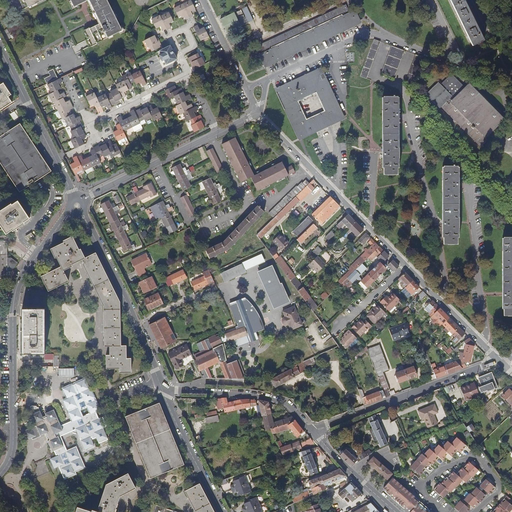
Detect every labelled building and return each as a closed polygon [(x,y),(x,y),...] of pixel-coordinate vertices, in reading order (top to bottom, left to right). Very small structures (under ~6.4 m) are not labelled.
[(46,2),(45,0),(44,0),(30,7),(31,9),(46,2)] [(86,31),(89,38),(93,45),(96,43),(111,36),(116,34),(119,32),(122,30),(120,27),(116,18),(114,14),(106,0),(70,0),(71,1),(74,8),(77,6),(87,1),(89,0),(100,23),(98,24),(86,31)] [(195,9),(191,0),(182,4),(189,18),(193,16),(191,11),(195,9)] [(484,40),(464,0),(450,0),(472,46),(484,40)] [(78,7),(77,6),(74,8),(71,1),(69,2),(73,10),(78,7)] [(185,19),(189,18),(182,4),(174,8),(179,17),(183,15),(185,19)] [(257,46),(259,52),(348,11),(345,5),(257,46)] [(227,33),(248,23),(241,9),(220,19),(227,33)] [(355,10),(352,11),(356,21),(263,64),(265,68),(268,66),(338,34),(361,23),(355,10)] [(260,66),(263,64),(356,21),(352,11),(255,56),(260,66)] [(160,16),(166,29),(167,30),(171,28),(169,24),(173,21),(169,12),(160,16)] [(160,26),(162,30),(163,30),(166,29),(160,16),(160,15),(152,19),(156,28),(160,26)] [(209,36),(204,27),(200,29),(198,25),(194,27),(200,40),(209,36)] [(158,42),(156,39),(155,35),(153,36),(145,40),(148,47),(150,47),(152,51),(162,46),(159,42),(158,42)] [(360,76),(366,79),(380,42),(374,39),(360,76)] [(177,59),(170,46),(160,51),(166,64),(177,59)] [(399,48),(392,46),(381,74),(394,79),(404,50),(399,48)] [(192,62),(193,66),(195,69),(205,64),(202,57),(200,58),(198,53),(188,58),(190,63),(192,62)] [(411,85),(422,57),(416,54),(405,83),(411,85)] [(328,127),(345,119),(341,111),(320,67),(304,74),(273,88),(298,141),(328,127)] [(47,84),(57,78),(53,70),(48,72),(50,76),(44,79),(47,84)] [(147,84),(146,83),(140,71),(132,75),(135,81),(136,84),(141,82),(143,86),(147,84)] [(135,81),(132,75),(130,72),(122,76),(124,81),(129,90),(132,88),(130,83),(135,81)] [(484,140),(486,138),(505,119),(469,83),(465,87),(451,74),(440,84),(438,82),(424,96),(438,110),(441,107),(481,146),(486,141),(484,140)] [(51,93),(58,90),(61,89),(58,84),(63,82),(61,78),(47,85),(51,93)] [(129,90),(124,81),(116,85),(117,88),(122,98),(126,96),(124,92),(129,90)] [(0,110),(2,109),(12,103),(8,97),(10,96),(2,84),(0,85),(0,84),(0,110)] [(169,98),(174,96),(183,92),(181,88),(176,90),(174,86),(165,90),(169,98)] [(122,98),(117,88),(110,92),(111,93),(106,95),(111,106),(116,103),(115,102),(119,100),(122,98)] [(53,103),(54,102),(63,98),(66,97),(64,93),(59,95),(58,90),(51,93),(48,95),(53,103)] [(178,105),(185,101),(192,98),(190,94),(185,96),(183,92),(174,96),(178,105)] [(101,106),(97,98),(94,93),(86,97),(91,106),(95,103),(97,108),(101,106)] [(101,106),(101,107),(106,105),(108,109),(112,107),(111,106),(106,95),(105,94),(97,98),(101,106)] [(398,148),(398,97),(397,96),(383,97),(384,110),(382,110),(382,121),(384,121),(384,173),(387,173),(387,175),(394,175),(394,173),(398,173),(398,158),(399,158),(399,148),(398,148)] [(54,102),(58,111),(72,104),(70,100),(65,102),(63,98),(54,102)] [(180,114),(183,113),(193,108),(191,104),(187,106),(185,101),(178,105),(176,106),(180,114)] [(74,108),(72,104),(58,111),(62,119),(64,118),(71,115),(69,110),(74,108)] [(151,105),(147,107),(152,117),(154,121),(162,117),(160,113),(158,108),(153,110),(151,105)] [(187,121),(190,120),(196,117),(194,112),(198,110),(196,106),(193,108),(183,113),(187,121)] [(152,117),(147,107),(144,109),(140,111),(140,109),(135,112),(140,123),(142,125),(146,123),(145,121),(152,117)] [(19,109),(13,113),(17,119),(23,116),(19,109)] [(132,127),(134,130),(136,131),(139,130),(139,128),(142,126),(140,123),(135,112),(134,110),(130,112),(132,116),(127,118),(132,127)] [(68,127),(70,126),(80,121),(82,120),(80,116),(75,118),(73,114),(71,115),(64,118),(68,127)] [(200,115),(196,117),(190,120),(192,125),(191,125),(194,132),(204,127),(203,124),(201,120),(203,120),(200,115)] [(123,121),(121,116),(117,118),(120,124),(124,131),(132,127),(127,118),(123,121)] [(70,132),(74,138),(84,134),(82,130),(81,127),(82,126),(80,121),(70,126),(72,131),(70,132)] [(52,171),(20,124),(0,137),(0,162),(20,192),(39,179),(52,171)] [(113,132),(118,141),(119,145),(122,145),(124,144),(124,142),(128,140),(126,137),(124,131),(120,124),(116,126),(118,130),(113,132)] [(86,137),(84,134),(74,138),(71,140),(75,148),(84,144),(82,140),(86,137)] [(288,175),(285,169),(282,162),(276,165),(275,163),(271,165),(272,167),(261,173),(260,171),(256,173),(257,175),(254,176),(249,167),(251,166),(249,162),(247,163),(242,151),(243,150),(242,147),(240,148),(235,138),(221,144),(241,183),(251,178),(257,191),(288,175)] [(121,153),(116,144),(112,146),(110,142),(106,143),(111,154),(113,157),(121,153)] [(106,143),(103,145),(99,147),(98,145),(93,148),(94,149),(98,158),(103,156),(104,157),(111,154),(106,143)] [(102,166),(98,158),(94,149),(90,151),(92,156),(88,158),(92,167),(98,165),(99,168),(102,166)] [(217,173),(223,171),(212,149),(206,152),(210,160),(217,173)] [(77,156),(72,158),(75,163),(70,165),(74,174),(83,170),(77,158),(77,156)] [(83,160),(81,156),(77,158),(83,170),(84,171),(92,167),(88,158),(83,160)] [(185,176),(186,176),(188,175),(186,171),(184,172),(180,164),(172,168),(173,171),(170,173),(172,176),(175,175),(178,181),(182,179),(180,176),(184,174),(185,176)] [(458,167),(458,166),(444,166),(444,180),(442,180),(442,190),(444,190),(444,243),(448,243),(448,245),(454,245),(454,243),(458,243),(458,228),(459,228),(459,217),(458,217),(458,167)] [(178,181),(183,191),(191,187),(186,176),(185,176),(184,174),(180,176),(182,179),(178,181)] [(214,186),(210,178),(202,182),(199,184),(202,191),(205,189),(208,196),(212,194),(210,190),(215,188),(216,189),(218,188),(216,185),(214,186)] [(315,181),(313,179),(309,183),(306,186),(275,216),(279,220),(290,209),(299,201),(300,202),(314,188),(311,185),(315,181)] [(273,218),(275,216),(306,186),(302,182),(297,187),(296,186),(268,213),(273,218)] [(145,188),(144,189),(138,191),(137,192),(141,201),(149,196),(150,198),(156,195),(150,183),(145,186),(145,188)] [(212,194),(208,196),(213,205),(221,201),(216,189),(215,188),(210,190),(212,194)] [(138,191),(137,189),(134,191),(135,193),(127,197),(131,205),(141,201),(137,192),(138,191)] [(191,204),(186,195),(180,198),(190,217),(196,214),(191,204)] [(317,220),(335,201),(331,197),(330,196),(311,214),(317,220)] [(6,234),(12,231),(29,219),(30,218),(18,201),(0,212),(0,225),(1,226),(6,234)] [(117,211),(115,207),(112,208),(111,205),(109,201),(100,205),(101,207),(99,208),(101,212),(103,211),(105,214),(114,210),(114,212),(117,211)] [(163,201),(155,205),(161,218),(166,216),(164,213),(168,211),(169,212),(171,211),(170,208),(170,207),(169,204),(165,206),(163,201)] [(340,206),(335,201),(317,220),(321,224),(340,206)] [(264,212),(257,206),(249,214),(247,217),(224,241),(205,250),(209,259),(229,249),(248,229),(264,212)] [(114,210),(105,214),(110,224),(118,219),(114,212),(114,210)] [(175,226),(174,224),(169,212),(168,211),(164,213),(166,216),(161,218),(166,228),(167,230),(175,226)] [(349,228),(356,222),(350,216),(348,215),(336,226),(339,229),(345,224),(349,228)] [(256,235),(260,239),(279,220),(275,216),(273,218),(256,235)] [(298,238),(313,223),(314,222),(309,217),(292,232),(298,238)] [(118,219),(110,224),(111,227),(113,230),(114,233),(123,229),(124,231),(126,230),(124,226),(122,227),(118,219)] [(362,229),(356,222),(349,228),(346,231),(349,234),(350,233),(355,238),(363,230),(362,229)] [(318,228),(313,223),(298,238),(296,240),(301,245),(305,241),(305,240),(313,232),(314,232),(318,228)] [(169,234),(178,230),(175,226),(167,230),(169,234)] [(127,238),(124,231),(123,229),(114,233),(119,242),(127,238)] [(328,240),(335,234),(331,231),(325,237),(328,240)] [(368,235),(366,233),(358,241),(362,245),(370,237),(368,235)] [(281,250),(288,243),(285,239),(284,240),(279,234),(272,241),(281,250)] [(64,242),(50,248),(55,258),(58,256),(59,258),(57,259),(61,267),(41,277),(47,290),(68,280),(63,270),(72,266),(72,264),(82,259),(105,306),(106,346),(112,346),(112,350),(111,350),(111,355),(106,355),(106,367),(119,367),(119,371),(129,370),(129,358),(124,358),(124,345),(119,345),(118,302),(94,253),(84,257),(80,249),(77,250),(76,247),(78,247),(72,236),(63,240),(64,242)] [(511,237),(504,237),(504,238),(503,246),(502,246),(502,256),(504,256),(504,314),(507,314),(508,316),(511,315),(511,237)] [(127,238),(119,242),(124,252),(132,248),(133,249),(135,248),(134,245),(131,246),(127,238)] [(354,272),(358,267),(362,263),(368,257),(379,247),(374,241),(371,238),(369,240),(370,241),(368,243),(372,246),(350,268),(354,272)] [(0,277),(7,278),(8,271),(14,272),(15,258),(6,258),(8,242),(0,241),(0,277)] [(317,257),(317,256),(322,252),(318,247),(313,252),(317,257)] [(387,255),(379,247),(368,257),(372,260),(376,256),(377,257),(377,258),(383,263),(389,257),(387,255)] [(144,269),(152,265),(146,254),(132,261),(139,276),(146,273),(144,269)] [(242,263),(242,264),(245,271),(265,262),(261,254),(242,263)] [(280,256),(279,257),(275,260),(284,272),(288,267),(280,256)] [(310,263),(308,266),(311,269),(313,272),(315,270),(318,273),(326,265),(317,256),(317,257),(310,263)] [(398,266),(393,260),(388,265),(394,272),(399,267),(398,266)] [(358,267),(363,272),(367,268),(362,263),(358,267)] [(380,263),(368,275),(374,281),(386,269),(383,266),(380,263)] [(224,282),(246,272),(245,271),(242,264),(220,274),(224,282)] [(284,272),(291,281),(295,277),(288,267),(284,272)] [(354,272),(353,273),(352,273),(341,284),(343,286),(344,284),(347,288),(363,272),(358,267),(354,272)] [(261,273),(276,307),(289,301),(281,284),(280,285),(272,268),(261,273)] [(191,282),(195,290),(214,281),(210,274),(209,270),(203,273),(204,276),(191,282)] [(164,279),(168,286),(168,287),(186,278),(183,271),(164,279)] [(276,307),(261,273),(260,271),(258,272),(273,308),(276,307)] [(341,284),(352,273),(350,271),(338,282),(341,284)] [(408,286),(413,281),(405,273),(401,278),(408,286)] [(368,275),(359,284),(365,290),(374,281),(368,275)] [(145,293),(157,288),(152,277),(140,283),(145,293)] [(291,281),(298,291),(303,287),(295,277),(291,281)] [(398,280),(406,288),(408,286),(401,278),(398,280)] [(419,287),(413,281),(408,286),(406,288),(412,294),(419,287)] [(305,285),(303,287),(298,291),(313,311),(317,307),(304,289),(306,287),(305,285)] [(329,295),(337,288),(335,285),(327,293),(329,295)] [(426,295),(423,292),(418,297),(421,300),(426,295)] [(390,311),(401,301),(397,296),(394,293),(389,298),(387,300),(385,298),(381,302),(390,311)] [(149,310),(162,304),(158,294),(144,300),(149,310)] [(237,330),(244,327),(247,335),(250,342),(259,339),(256,332),(264,329),(262,322),(259,315),(254,306),(249,301),(245,297),(229,303),(238,326),(236,327),(237,330)] [(431,317),(440,308),(431,299),(425,305),(432,311),(429,314),(431,317)] [(386,313),(378,305),(374,310),(373,309),(370,312),(371,314),(369,316),(375,323),(378,321),(386,313)] [(291,330),(302,325),(294,306),(283,311),(285,317),(285,318),(284,318),(283,319),(282,321),(282,323),(283,324),(284,325),(285,325),(286,325),(288,325),(289,324),(291,330)] [(44,353),(44,317),(44,308),(41,308),(21,309),(22,317),(22,320),(19,320),(19,325),(21,325),(22,331),(19,332),(20,353),(21,353),(21,354),(44,353)] [(440,326),(442,324),(449,318),(447,316),(440,308),(431,317),(433,320),(433,323),(435,325),(438,324),(440,326)] [(149,325),(161,349),(168,346),(177,342),(164,318),(149,325)] [(451,320),(449,318),(442,324),(446,328),(444,330),(447,333),(449,331),(452,334),(459,328),(451,320)] [(372,327),(365,320),(362,322),(361,321),(356,326),(355,325),(352,328),(361,337),(369,329),(370,330),(372,327)] [(392,338),(393,341),(401,338),(400,336),(403,335),(403,336),(409,334),(405,323),(389,329),(392,338)] [(247,335),(244,327),(237,330),(225,334),(228,343),(229,342),(246,336),(247,335)] [(465,334),(459,328),(452,334),(455,337),(453,340),(456,343),(465,334)] [(357,339),(349,331),(346,334),(347,335),(342,340),(343,341),(341,343),(347,349),(357,339)] [(219,363),(226,379),(243,380),(236,360),(228,363),(227,364),(226,362),(225,361),(220,349),(210,353),(208,348),(219,343),(216,337),(215,336),(201,342),(204,350),(207,355),(194,361),(202,377),(207,375),(205,369),(219,363)] [(219,336),(216,337),(219,343),(208,348),(210,353),(208,349),(211,347),(212,349),(221,345),(222,344),(219,336)] [(249,343),(246,336),(229,342),(232,349),(249,343)] [(474,346),(476,345),(469,338),(464,342),(465,344),(463,353),(472,355),(474,346)] [(192,355),(187,344),(168,354),(176,369),(183,366),(181,360),(192,355)] [(220,349),(222,348),(223,350),(225,349),(224,344),(222,344),(221,345),(212,349),(211,347),(208,349),(210,353),(220,349)] [(367,350),(383,390),(385,398),(387,397),(390,396),(388,392),(390,391),(383,373),(389,371),(380,345),(367,350)] [(367,350),(366,347),(365,348),(355,357),(357,360),(367,350)] [(207,355),(204,350),(192,355),(194,361),(207,355)] [(472,355),(463,353),(461,352),(459,362),(462,361),(471,363),(472,355)] [(292,368),(270,380),(275,388),(307,370),(305,367),(313,364),(312,363),(315,361),(313,358),(292,368)] [(243,380),(246,380),(239,359),(236,360),(243,380)] [(448,374),(462,368),(458,364),(456,362),(445,366),(448,374)] [(433,371),(436,378),(448,374),(445,366),(433,371)] [(413,367),(404,370),(408,379),(417,376),(413,367)] [(399,383),(408,379),(404,370),(395,373),(399,383)] [(481,386),(479,387),(481,392),(487,390),(487,391),(495,388),(492,382),(494,381),(491,373),(479,378),(481,383),(482,382),(483,386),(481,386)] [(54,451),(56,455),(58,454),(59,456),(51,459),(55,468),(59,466),(64,478),(74,473),(74,471),(83,467),(75,448),(67,452),(60,436),(76,429),(85,449),(94,445),(90,437),(92,437),(93,439),(97,437),(99,443),(108,439),(103,427),(106,426),(103,417),(99,419),(95,411),(99,409),(90,389),(89,390),(84,379),(64,388),(67,397),(69,397),(70,398),(64,400),(73,420),(60,426),(53,410),(45,413),(46,415),(42,417),(40,411),(31,415),(36,425),(23,431),(27,440),(31,438),(32,440),(41,436),(40,435),(47,433),(50,440),(48,441),(52,452),(54,451)] [(465,400),(479,395),(481,394),(481,393),(481,392),(479,387),(477,388),(476,386),(475,383),(461,388),(465,400)] [(511,404),(511,392),(509,389),(503,395),(511,404)] [(362,398),(364,405),(368,404),(385,398),(383,390),(364,397),(362,398)] [(221,399),(216,399),(217,407),(219,407),(219,409),(224,408),(225,413),(235,411),(233,402),(228,403),(226,398),(221,399)] [(235,411),(237,410),(243,409),(241,400),(233,402),(235,411)] [(243,409),(246,408),(254,407),(256,406),(255,400),(249,400),(245,400),(241,400),(243,409)] [(262,416),(271,414),(268,402),(267,402),(258,400),(260,409),(262,416)] [(164,413),(159,402),(152,405),(149,407),(132,413),(125,416),(150,478),(184,464),(164,413)] [(438,413),(435,404),(418,411),(422,420),(424,419),(426,419),(429,427),(438,424),(434,414),(438,413)] [(262,416),(262,418),(266,431),(270,429),(287,424),(285,423),(288,421),(291,423),(295,420),(292,417),(273,423),(271,414),(262,416)] [(388,444),(375,415),(368,418),(381,447),(388,444)] [(216,416),(203,419),(204,424),(217,421),(216,416)] [(299,425),(295,420),(291,423),(288,425),(287,424),(270,429),(273,434),(276,433),(290,429),(297,438),(304,431),(299,425)] [(420,475),(422,472),(421,471),(422,470),(423,471),(428,466),(427,464),(428,463),(429,465),(432,462),(433,463),(436,461),(434,459),(435,458),(437,460),(439,457),(442,459),(445,457),(443,456),(444,454),(446,456),(448,453),(452,456),(454,453),(453,452),(454,451),(455,452),(457,449),(461,452),(463,449),(461,448),(462,447),(464,448),(466,445),(457,437),(451,444),(448,441),(442,448),(439,445),(433,451),(429,448),(424,455),(422,454),(425,460),(413,469),(420,475)] [(311,439),(300,444),(302,448),(314,444),(311,439)] [(486,439),(479,445),(481,449),(483,451),(485,449),(483,446),(488,441),(486,439)] [(276,442),(283,456),(302,449),(302,448),(300,444),(299,441),(283,447),(280,441),(276,442)] [(239,461),(249,456),(243,444),(233,449),(239,461)] [(346,449),(340,455),(346,461),(351,466),(357,460),(358,462),(362,460),(358,453),(357,451),(347,450),(346,449)] [(305,451),(303,451),(299,453),(300,456),(302,456),(310,475),(318,472),(309,450),(305,451)] [(358,453),(362,460),(369,456),(367,452),(363,454),(361,451),(358,453)] [(410,467),(413,469),(425,460),(422,454),(422,453),(410,467)] [(392,473),(373,457),(368,463),(387,479),(392,473)] [(469,462),(467,465),(468,466),(467,467),(466,466),(463,468),(462,467),(460,470),(461,471),(460,472),(459,471),(456,474),(453,471),(451,474),(452,475),(451,476),(450,475),(448,478),(447,477),(444,480),(446,481),(445,482),(443,481),(441,483),(440,482),(437,485),(439,486),(438,488),(436,486),(434,489),(443,498),(450,491),(451,492),(456,486),(457,486),(463,480),(466,482),(472,476),(473,477),(479,470),(469,462)] [(313,495),(327,489),(325,485),(346,476),(345,475),(339,468),(338,469),(321,476),(324,484),(311,489),(313,495)] [(112,511),(118,495),(135,486),(128,474),(107,485),(98,511),(92,509),(91,511),(77,506),(74,511),(112,511)] [(238,493),(239,496),(243,494),(244,496),(253,492),(247,476),(240,478),(240,479),(233,482),(235,485),(231,486),(234,494),(238,493)] [(324,484),(321,476),(308,481),(311,489),(324,484)] [(388,482),(384,488),(386,490),(391,494),(393,496),(393,497),(399,502),(405,508),(409,511),(428,511),(430,511),(428,509),(428,508),(420,501),(419,501),(419,502),(414,498),(415,497),(395,479),(393,477),(388,482)] [(229,478),(218,482),(220,486),(231,482),(229,478)] [(490,494),(492,491),(491,490),(492,489),(493,490),(496,487),(486,479),(480,486),(490,494)] [(357,489),(351,482),(338,494),(349,505),(362,494),(357,489)] [(212,511),(198,483),(186,490),(197,511),(212,511)] [(474,508),(476,505),(475,504),(476,503),(477,504),(480,501),(481,502),(483,500),(481,498),(482,497),(484,498),(486,495),(477,487),(471,494),(470,493),(464,500),(474,508)] [(292,498),(294,503),(306,498),(313,495),(311,489),(308,490),(307,491),(292,498)] [(340,490),(338,489),(330,493),(329,491),(327,492),(330,503),(338,496),(336,493),(340,490)] [(511,498),(508,494),(502,501),(503,503),(502,504),(501,502),(496,508),(497,509),(496,510),(495,509),(493,511),(491,510),(489,511),(508,511),(511,508),(511,505),(510,503),(511,500),(511,498)] [(251,502),(245,504),(246,507),(243,509),(244,511),(264,511),(257,498),(251,501),(251,502)] [(373,500),(370,503),(377,510),(379,507),(373,500)] [(460,511),(465,511),(466,510),(468,511),(470,509),(460,500),(455,507),(460,511)] [(372,511),(377,510),(370,503),(354,511),(372,511)]
